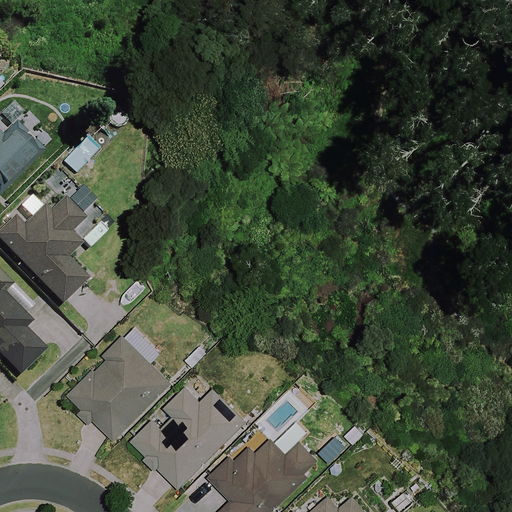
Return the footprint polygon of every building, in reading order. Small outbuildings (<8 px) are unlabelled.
[(0,186),(0,185),(37,146),(0,111),(0,188),(1,187),(0,186)] [(10,217),(0,227),(0,244),(66,308),(90,283),(66,260),(81,245),(69,233),(84,218),(63,198),(49,212),(41,205),(20,227),(10,217)] [(0,354),(22,376),(45,353),(20,329),(27,322),(2,298),(14,286),(0,272),(0,354)] [(113,443),(172,382),(123,335),(64,397),(76,409),(73,412),(87,425),(91,421),(113,443)] [(209,355),(200,345),(182,361),(191,371),(209,355)] [(177,489),(247,420),(213,385),(197,401),(184,387),(162,409),(170,418),(161,426),(151,417),(129,439),(177,489)] [(367,429),(358,421),(342,439),(351,447),(367,429)] [(275,511),(321,464),(298,442),(288,453),(273,438),(256,456),(249,450),(243,457),(236,450),(208,478),(231,500),(219,511),(275,511)] [(300,502),(307,509),(303,511),(296,511),(293,508),(289,511),(366,511),(351,496),(338,509),(323,493),(316,486),(300,502)]
